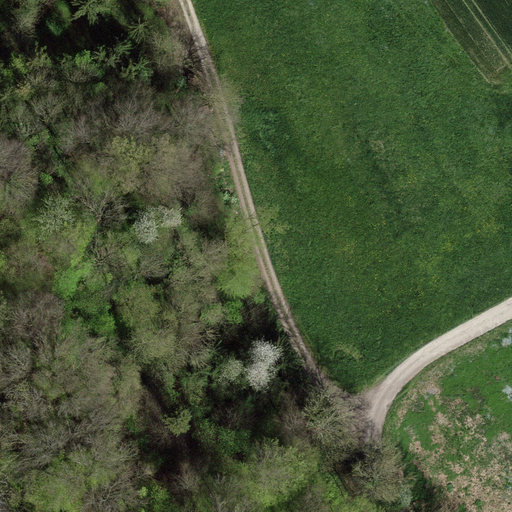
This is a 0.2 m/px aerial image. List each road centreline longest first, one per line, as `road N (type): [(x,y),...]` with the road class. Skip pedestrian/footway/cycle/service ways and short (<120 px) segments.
road 1 (track): [(182,0),(288,329),(324,392),(377,428)]
road 2 (track): [(377,428),(386,398),(404,379),(511,313)]
